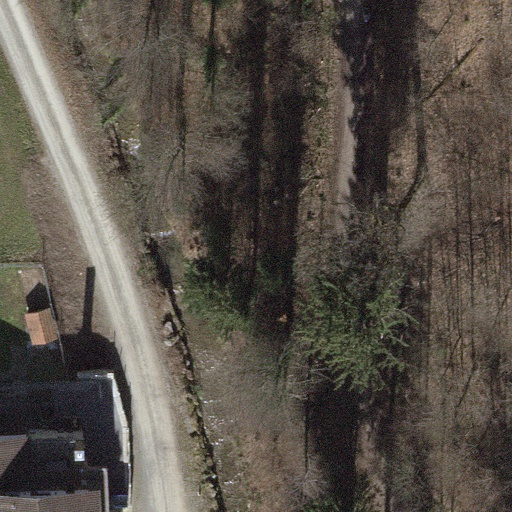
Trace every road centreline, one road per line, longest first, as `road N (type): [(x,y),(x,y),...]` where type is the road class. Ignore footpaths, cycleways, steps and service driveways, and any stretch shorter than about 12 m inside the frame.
road 1 (track): [(0,1),(78,203),(128,390),(148,511)]
road 2 (track): [(399,511),(351,366),(336,264),(351,0)]
